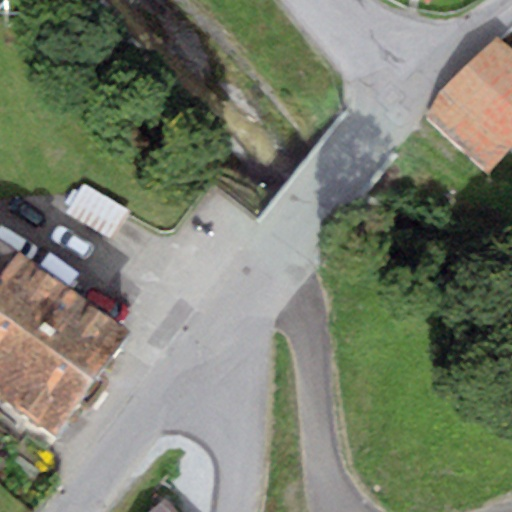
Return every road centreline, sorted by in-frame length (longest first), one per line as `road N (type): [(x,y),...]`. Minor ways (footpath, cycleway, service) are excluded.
road 1 (tertiary): [(262,272),(74,511)]
road 2 (residential): [(262,272),(302,325),(318,456),(339,511)]
road 3 (tertiary): [(415,82),(262,272)]
road 4 (residential): [(234,511),(262,272)]
road 5 (tertiary): [(511,4),(415,82)]
road 6 (unclassified): [(415,82),(324,0)]
